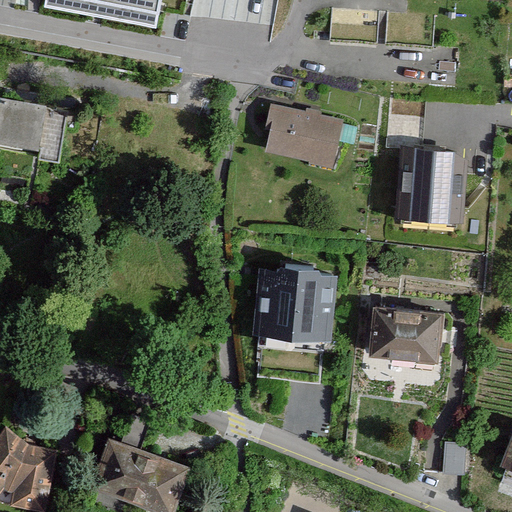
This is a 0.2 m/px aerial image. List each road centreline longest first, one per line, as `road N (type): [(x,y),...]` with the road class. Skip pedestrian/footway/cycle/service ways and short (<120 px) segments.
road 1 (residential): [(452,511),(185,404),(0,350)]
road 2 (residential): [(244,67),(0,14)]
